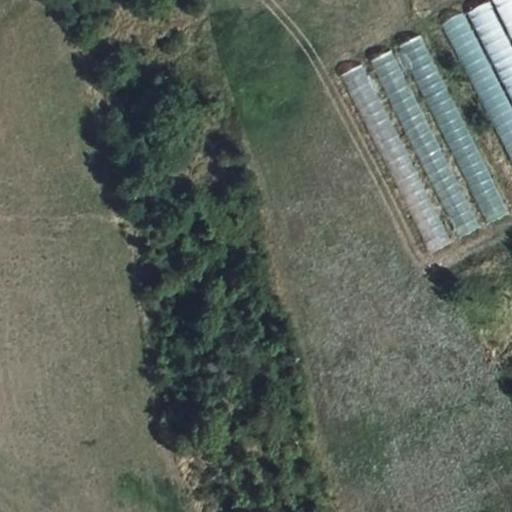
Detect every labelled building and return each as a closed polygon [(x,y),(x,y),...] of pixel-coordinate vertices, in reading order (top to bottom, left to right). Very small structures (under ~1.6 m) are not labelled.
[(511,0),(492,0),(511,38),(511,0)] [(511,45),(489,1),(467,12),(511,98),(511,45)] [(511,107),(463,13),(442,24),(511,160),(511,107)] [(421,36),(400,46),(490,221),(511,211),(421,36)] [(391,51),(371,61),(461,236),(482,226),(391,51)] [(360,65),(340,76),(430,251),(451,240),(360,65)]
